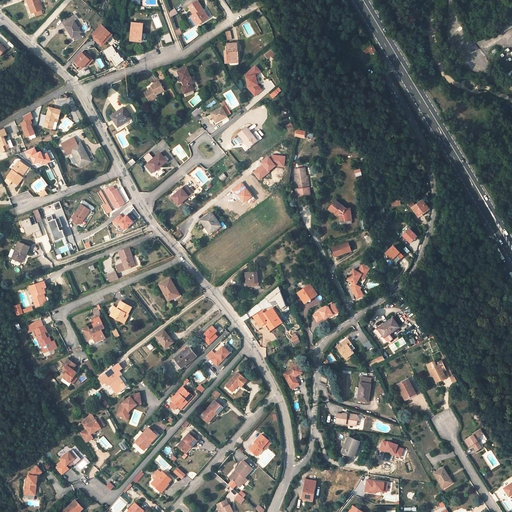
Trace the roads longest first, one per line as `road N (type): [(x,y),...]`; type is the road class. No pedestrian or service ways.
road 1 (residential): [(353,318),(407,278),(434,209),(421,139),(387,73),(396,57)]
road 2 (residential): [(90,486),(118,492),(250,343)]
road 3 (primary): [(511,247),(396,57)]
road 4 (residential): [(289,474),(310,449),(318,352),(353,318)]
road 5 (residential): [(232,18),(181,54),(79,89)]
road 6 (residential): [(70,340),(66,308),(182,257)]
road 7 (residential): [(177,502),(277,391)]
road 8 (residential): [(353,318),(300,207)]
